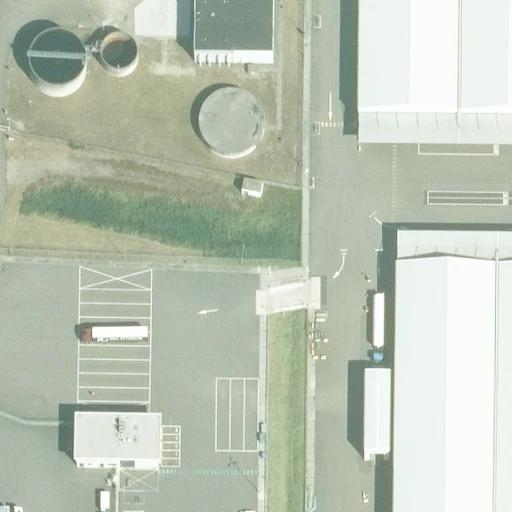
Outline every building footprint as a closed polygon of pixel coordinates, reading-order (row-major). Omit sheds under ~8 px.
[(511,130),(511,0),(357,0),(356,130),(511,130)] [(266,61),(267,2),(187,1),(186,60),(266,61)] [(106,50),(105,52),(104,56),(104,59),(104,62),(105,66),(106,69),(109,71),(111,74),(114,75),(118,76),(121,76),(124,75),(127,74),(130,72),(132,71),(134,68),(136,65),(136,62),(137,59),(136,56),(135,53),(134,50),(132,48),(129,45),(127,44),(124,43),(120,43),(117,43),(114,44),(111,45),(109,47),(106,50)] [(78,79),(79,71),(79,66),(77,61),(73,54),(66,49),(61,47),(57,46),(53,46),(47,48),(39,52),(35,56),(33,61),(31,65),(31,70),(31,74),(32,79),(34,82),(37,87),(41,90),(45,93),(49,94),(54,95),(59,95),(64,93),(69,90),(72,88),(75,85),(78,79)] [(260,134),(260,128),(260,124),(258,118),(256,113),(253,108),(248,104),(243,101),(239,99),(231,98),(224,98),(219,100),(214,102),(210,105),(206,110),(202,115),(200,121),(199,128),(200,134),(201,140),(204,145),(208,149),(212,153),(217,156),(225,158),(229,159),(234,158),(242,156),(247,153),(251,150),(255,146),(258,140),(260,134)] [(511,511),(511,283),(397,283),(397,511),(511,511)] [(71,467),(157,468),(158,422),(72,421),(71,467)]
